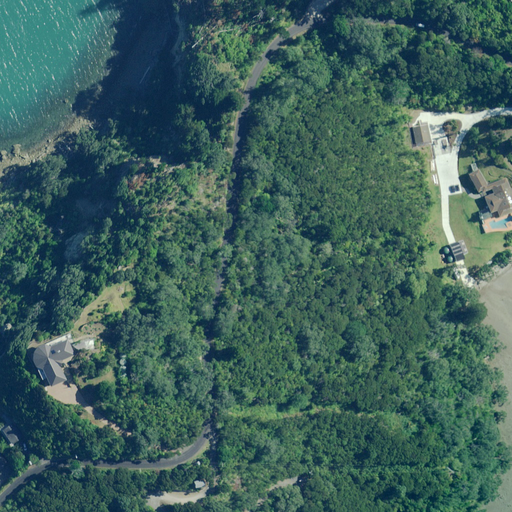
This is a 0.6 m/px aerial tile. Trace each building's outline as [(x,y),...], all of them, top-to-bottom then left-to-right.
[(429,141),(427,125),(412,127),(414,143),(429,141)] [(498,217),(511,210),(511,193),(505,177),(486,186),(480,172),(468,177),(476,195),(490,189),(492,192),(488,194),(498,217)] [(462,255),(458,243),(448,246),(453,258),(462,255)] [(99,335),(102,329),(97,326),(93,332),(99,335)] [(102,329),(99,335),(104,338),(108,332),(102,329)] [(64,345),(57,342),(54,348),(49,346),(42,358),(63,370),(72,352),(63,347),(64,345)] [(47,375),(39,384),(44,389),(47,385),(51,389),(57,384),(47,375)] [(69,392),(60,388),(55,399),(65,403),(69,392)] [(12,422),(5,426),(4,425),(0,427),(0,433),(4,440),(7,439),(8,438),(12,444),(22,437),(12,422)]
